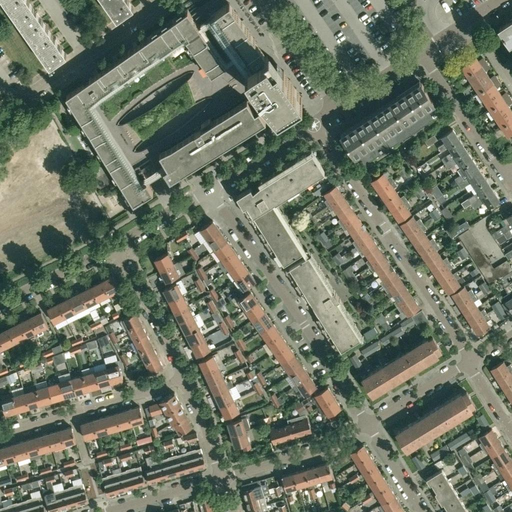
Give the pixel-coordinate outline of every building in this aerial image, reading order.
[(28,0),(27,0),(2,0),(11,12),(28,0)] [(47,27),(29,2),(28,0),(11,12),(30,39),(47,27)] [(103,0),(117,19),(133,7),(127,0),(103,0)] [(153,190),(146,180),(138,167),(155,156),(162,167),(170,180),(274,115),(298,100),(265,52),(229,2),(214,13),(215,13),(199,25),(187,9),(89,78),(91,80),(84,85),(83,84),(66,95),(133,203),(153,190)] [(509,45),(511,43),(511,18),(510,20),(511,21),(498,29),(509,45)] [(49,66),(66,55),(47,27),(30,39),(49,66)] [(475,56),(461,66),(467,75),(486,62),(484,59),(479,62),(475,56)] [(467,75),(473,84),(487,74),(483,68),(488,65),(486,62),(467,75)] [(27,67),(18,74),(29,89),(38,82),(27,67)] [(473,84),(478,92),(498,79),(496,76),(491,79),(487,74),(473,84)] [(478,92),(484,101),(499,91),(495,86),(500,83),(498,79),(478,92)] [(433,100),(421,82),(384,107),(383,106),(378,109),(379,111),(342,135),(354,153),(362,166),(441,113),(433,101),(433,100)] [(389,86),(392,93),(398,91),(395,83),(389,86)] [(467,98),(462,91),(457,94),(461,101),(467,98)] [(484,101),(490,109),(509,96),(507,93),(502,97),(499,91),(484,101)] [(490,109),(495,118),(510,108),(506,103),(511,100),(509,96),(490,109)] [(495,118),(501,126),(511,119),(511,111),(510,108),(495,118)] [(511,119),(501,126),(507,135),(510,133),(511,132),(511,119)] [(21,138),(51,198),(32,207),(33,208),(0,224),(0,256),(21,246),(18,240),(44,228),(47,234),(92,212),(63,152),(61,153),(47,125),(21,138)] [(441,151),(448,147),(459,140),(452,129),(442,137),(445,142),(438,147),(441,151)] [(425,141),(425,142),(428,146),(427,147),(428,148),(431,146),(430,145),(438,140),(434,134),(425,141)] [(452,152),(447,155),(441,159),(445,164),(466,150),(459,140),(448,147),(452,152)] [(324,171),(311,149),(307,151),(308,154),(300,159),(291,165),(289,162),(282,166),(284,169),(268,179),(266,177),(261,180),(263,183),(260,184),(253,191),(250,187),(236,195),(254,222),(257,220),(264,233),(261,236),(268,247),(272,245),(280,257),(276,260),(280,266),(303,251),(272,202),(274,201),(275,202),(324,171)] [(458,162),(462,167),(473,160),(466,150),(445,164),(445,165),(444,166),(446,169),(447,168),(448,169),(458,162)] [(480,170),(473,160),(462,167),(457,170),(460,175),(454,179),(455,180),(458,183),(458,184),(480,170)] [(398,172),(401,176),(407,171),(409,170),(406,166),(404,167),(398,172)] [(471,182),(475,187),(486,180),(480,170),(458,184),(461,188),(471,182)] [(407,171),(401,176),(404,179),(410,175),(410,174),(411,173),(409,171),(407,171)] [(372,181),(379,191),(394,180),(390,175),(386,178),(383,173),(372,181)] [(379,191),(385,200),(396,193),(393,188),(397,185),(394,180),(379,191)] [(475,187),(478,192),(468,199),(471,203),(493,190),(486,180),(475,187)] [(316,196),(331,185),(328,181),(313,192),(316,196)] [(421,190),(423,188),(420,184),(412,190),(415,194),(421,190)] [(336,186),(325,193),(328,198),(324,201),(328,206),(342,196),(336,186)] [(424,194),(421,190),(415,194),(418,198),(424,194)] [(499,199),(493,190),(471,203),(475,208),(485,201),(488,207),(499,199)] [(385,200),(392,210),(407,200),(403,195),(400,197),(396,193),(385,200)] [(441,205),(448,201),(445,195),(438,200),(441,205)] [(335,208),(338,213),(349,205),(342,196),(328,206),(331,210),(335,208)] [(410,205),(407,200),(392,210),(399,220),(410,212),(406,207),(410,205)] [(338,220),(341,225),(356,215),(349,205),(338,213),(342,217),(338,220)] [(438,212),(435,208),(429,213),(432,217),(438,212)] [(310,212),(304,216),(303,216),(307,220),(313,216),(310,212)] [(441,216),(438,212),(432,217),(435,221),(441,216)] [(492,234),(495,238),(501,235),(511,227),(511,213),(503,219),(506,224),(492,234)] [(348,227),(352,232),(352,233),(363,226),(356,215),(341,225),(344,230),(348,227)] [(401,224),(408,233),(423,223),(419,218),(416,221),(412,216),(401,224)] [(212,220),(201,229),(208,239),(219,231),(212,220)] [(408,233),(414,243),(426,235),(422,231),(426,228),(423,223),(408,233)] [(352,242),(356,247),(371,236),(363,226),(352,233),(356,239),(352,242)] [(452,226),(451,226),(446,230),(448,234),(455,230),(452,226)] [(511,227),(501,235),(504,240),(507,238),(511,234),(511,227)] [(458,235),(461,240),(472,234),(469,229),(462,233),(458,235)] [(456,232),(455,230),(448,234),(452,239),(458,235),(456,232)] [(208,239),(215,249),(227,241),(219,231),(208,239)] [(317,236),(320,240),(326,235),(323,231),(317,236)] [(461,240),(464,245),(475,238),(472,234),(461,240)] [(323,244),(323,243),(327,248),(333,244),(326,235),(320,240),(323,244)] [(414,243),(421,253),(436,242),(433,238),(429,240),(426,235),(414,243)] [(377,246),(371,236),(356,247),(359,251),(363,249),(366,254),(377,246)] [(464,245),(468,250),(478,243),(475,238),(464,245)] [(183,244),(187,249),(192,245),(188,240),(183,244)] [(215,249),(222,259),(234,251),(227,241),(215,249)] [(421,253),(428,262),(439,255),(436,250),(440,247),(436,242),(421,253)] [(468,250),(471,255),(481,248),(478,243),(468,250)] [(384,256),(377,246),(366,254),(370,258),(366,261),(369,266),(384,256)] [(187,250),(191,255),(195,252),(192,247),(187,250)] [(465,251),(463,247),(457,251),(459,255),(465,251)] [(471,255),(474,259),(484,253),(481,248),(471,255)] [(222,259),(229,269),(241,261),(234,251),(222,259)] [(468,255),(465,251),(459,255),(462,260),(468,255)] [(194,260),(196,259),(199,257),(195,252),(191,255),(194,260)] [(338,252),(333,257),(332,257),(335,261),(341,256),(338,252)] [(155,259),(161,270),(173,264),(167,253),(155,259)] [(363,336),(311,253),(286,269),(289,275),(293,273),(301,286),(298,288),(307,303),(310,301),(320,316),(317,319),(326,333),(329,331),(333,337),(337,344),(334,346),(337,352),(363,336)] [(474,259),(477,264),(487,258),(484,253),(474,259)] [(428,262),(435,272),(449,262),(446,257),(443,260),(439,255),(428,262)] [(344,260),(341,256),(335,261),(338,265),(344,260)] [(391,266),(384,256),(369,266),(372,271),(376,268),(380,274),(391,266)] [(477,264),(480,269),(490,263),(487,258),(477,264)] [(511,268),(507,260),(502,263),(508,272),(511,270),(511,268)] [(166,281),(171,279),(185,272),(179,261),(173,264),(161,270),(166,281)] [(229,269),(237,279),(248,271),(241,261),(229,269)] [(435,272),(441,282),(452,274),(449,269),(453,267),(449,262),(435,272)] [(490,263),(480,269),(490,285),(500,278),(493,268),(494,268),(490,263)] [(502,263),(498,265),(504,275),(508,272),(502,263)] [(500,278),(504,276),(504,275),(498,265),(494,268),(493,268),(500,278)] [(201,266),(197,268),(196,269),(200,275),(204,272),(201,266)] [(399,277),(392,267),(391,266),(380,274),(384,280),(380,283),(384,287),(399,277)] [(479,272),(476,268),(470,272),(472,276),(479,272)] [(237,279),(244,289),(245,291),(249,289),(247,287),(255,281),(248,271),(237,279)] [(448,292),(459,284),(456,279),(460,277),(456,271),(452,274),(441,282),(448,292)] [(208,278),(204,272),(200,275),(206,285),(213,281),(210,277),(208,278)] [(352,272),(347,276),(346,276),(348,280),(355,275),(352,272)] [(222,283),(227,276),(222,273),(218,280),(222,283)] [(358,279),(355,275),(348,280),(351,284),(352,284),(356,290),(361,286),(357,280),(358,279)] [(119,289),(113,276),(102,282),(108,294),(119,289)] [(405,287),(399,277),(384,287),(387,292),(391,290),(394,294),(405,287)] [(487,285),(485,281),(478,285),(481,290),(487,285)] [(102,282),(91,287),(97,300),(108,294),(102,282)] [(511,310),(511,288),(508,282),(503,285),(505,287),(504,287),(508,293),(511,298),(506,301),(511,310)] [(176,283),(164,289),(169,300),(182,294),(176,283)] [(490,289),(487,285),(481,290),(483,294),(490,289)] [(464,286),(452,294),(459,304),(474,294),(471,289),(467,291),(464,286)] [(91,287),(80,293),(86,305),(97,300),(91,287)] [(394,302),(397,307),(412,297),(405,287),(394,294),(398,299),(394,302)] [(213,288),(209,290),(212,297),(217,294),(213,288)] [(238,299),(245,309),(257,301),(250,291),(249,289),(245,291),(247,293),(238,299)] [(80,293),(69,298),(75,311),(86,305),(80,293)] [(367,293),(361,297),(364,301),(370,297),(367,293)] [(169,300),(175,311),(187,305),(182,294),(169,300)] [(459,304),(465,314),(477,306),(473,301),(477,299),(474,294),(459,304)] [(373,301),(370,297),(364,301),(367,305),(373,301)] [(408,314),(419,307),(412,297),(397,307),(400,312),(404,309),(408,314)] [(69,298),(58,304),(65,316),(75,311),(69,298)] [(250,319),(251,318),(252,319),(264,311),(257,301),(245,309),(249,314),(247,315),(250,319)] [(500,305),(498,301),(491,305),(493,309),(500,305)] [(505,301),(501,303),(508,314),(511,312),(505,301)] [(47,309),(53,322),(65,316),(58,304),(47,309)] [(190,304),(188,306),(187,305),(175,311),(180,322),(193,316),(189,309),(191,308),(190,304)] [(507,316),(500,305),(493,309),(500,320),(507,316)] [(465,314),(471,323),(487,314),(483,309),(480,311),(477,306),(465,314)] [(411,316),(416,323),(426,317),(422,309),(411,316)] [(252,319),(260,330),(272,322),(264,311),(252,319)] [(47,325),(41,312),(30,318),(36,330),(47,325)] [(124,318),(129,329),(141,323),(135,312),(124,318)] [(381,312),(375,316),(375,317),(378,321),(384,316),(381,312)] [(223,317),(227,323),(232,320),(228,314),(223,317)] [(490,319),(487,314),(471,323),(478,334),(489,326),(486,321),(490,319)] [(180,322),(186,333),(198,327),(193,316),(180,322)] [(387,320),(384,316),(378,321),(381,324),(387,320)] [(404,330),(416,323),(411,316),(400,323),(404,330)] [(97,327),(102,324),(98,317),(94,320),(95,322),(97,327)] [(429,322),(426,317),(416,323),(419,328),(429,322)] [(30,318),(19,323),(25,336),(36,330),(30,318)] [(223,321),(222,321),(218,323),(221,329),(226,326),(223,321)] [(293,330),(297,325),(293,321),(288,326),(293,330)] [(279,333),(272,322),(260,330),(268,341),(279,333)] [(19,323),(8,329),(14,341),(25,336),(19,323)] [(129,329),(135,340),(146,334),(141,323),(129,329)] [(404,333),(400,326),(380,338),(384,345),(404,333)] [(186,333),(191,344),(204,338),(198,327),(186,333)] [(369,330),(372,336),(377,333),(374,327),(369,330)] [(8,329),(0,332),(0,340),(3,347),(14,341),(8,329)] [(372,336),(369,330),(364,334),(367,339),(372,336)] [(286,343),(279,333),(268,341),(275,351),(286,343)] [(135,340),(140,351),(152,345),(146,334),(135,340)] [(427,338),(418,343),(429,360),(438,355),(437,353),(441,351),(433,337),(429,340),(427,338)] [(197,355),(202,353),(210,349),(204,338),(191,344),(197,355)] [(381,347),(377,341),(360,351),(364,357),(381,347)] [(294,355),(286,343),(275,351),(283,362),(294,355)] [(399,379),(429,360),(418,343),(388,362),(399,379)] [(140,351),(146,361),(157,356),(152,345),(140,351)] [(245,360),(242,354),(237,357),(234,359),(235,361),(238,359),(240,363),(245,360)] [(363,366),(356,354),(349,358),(357,370),(363,366)] [(212,355),(200,361),(205,372),(218,366),(212,355)] [(283,362),(291,374),(302,366),(294,355),(283,362)] [(146,361),(151,373),(163,367),(157,356),(146,361)] [(491,368),(498,379),(511,369),(511,367),(510,364),(506,366),(503,361),(491,368)] [(373,395),(386,387),(399,379),(388,362),(375,369),(362,378),(373,395)] [(123,378),(118,365),(106,368),(111,382),(123,378)] [(205,372),(210,383),(223,377),(218,366),(205,372)] [(291,374),(297,384),(309,376),(302,366),(291,374)] [(106,368),(95,372),(99,385),(111,382),(106,368)] [(511,369),(498,379),(504,389),(511,383),(511,369)] [(95,372),(83,375),(87,389),(99,385),(95,372)] [(13,373),(7,375),(8,380),(9,383),(16,380),(13,373)] [(83,375),(71,379),(76,392),(87,389),(83,375)] [(318,389),(316,386),(309,376),(297,384),(305,394),(312,389),(313,392),(318,389)] [(225,378),(223,379),(223,377),(210,383),(215,394),(228,388),(228,389),(233,386),(231,380),(227,382),(225,378)] [(71,379),(60,382),(64,396),(76,392),(71,379)] [(60,382),(48,386),(52,400),(64,396),(60,382)] [(48,386),(36,389),(41,403),(52,400),(48,386)] [(327,386),(319,391),(318,389),(313,392),(315,394),(322,404),(317,407),(319,410),(335,400),(327,386)] [(215,394),(221,405),(233,399),(228,389),(228,388),(215,394)] [(36,389),(25,393),(29,407),(41,403),(36,389)] [(149,406),(145,408),(148,416),(151,415),(152,416),(167,411),(180,404),(174,392),(160,400),(162,402),(149,406)] [(475,405),(468,395),(466,392),(462,394),(461,393),(450,399),(461,416),(472,410),(470,408),(475,405)] [(25,393),(13,396),(17,410),(29,407),(25,393)] [(1,400),(5,414),(17,410),(13,396),(1,400)] [(272,401),(276,407),(280,404),(282,403),(281,401),(279,402),(277,398),(277,399),(272,401)] [(226,417),(239,411),(233,399),(221,405),(226,417)] [(450,399),(424,415),(434,433),(461,416),(450,399)] [(340,408),(335,400),(319,410),(320,412),(325,409),(332,420),(337,417),(334,412),(340,408)] [(293,405),(298,412),(305,407),(301,401),(299,402),(299,401),(293,405)] [(173,423),(174,422),(185,416),(186,415),(180,404),(167,411),(173,423)] [(143,420),(140,409),(139,406),(127,410),(132,424),(143,420)] [(127,410),(116,413),(120,427),(132,424),(127,410)] [(116,413),(104,417),(108,431),(120,427),(116,413)] [(476,418),(484,430),(490,426),(483,414),(476,418)] [(407,450),(434,433),(424,415),(396,432),(407,450)] [(180,433),(191,426),(185,416),(174,422),(180,433)] [(303,421),(289,425),(292,436),(311,430),(307,416),(302,418),(303,421)] [(104,417),(92,421),(96,434),(108,431),(104,417)] [(244,419),(242,420),(241,418),(228,422),(232,434),(245,430),(244,428),(246,427),(245,423),(244,419)] [(151,428),(153,435),(158,434),(156,426),(157,426),(155,419),(149,421),(151,428)] [(322,420),(313,425),(315,429),(324,425),(322,420)] [(84,438),(85,438),(96,434),(92,421),(80,424),(84,438)] [(274,426),(269,428),(273,442),(292,436),(289,425),(275,429),(274,426)] [(75,441),(71,427),(59,430),(63,444),(75,441)] [(491,429),(480,436),(483,441),(479,443),(482,448),(498,439),(491,429)] [(59,430),(48,434),(52,448),(63,444),(59,430)] [(250,449),(245,430),(232,434),(235,446),(243,444),(245,450),(250,449)] [(451,450),(471,438),(467,431),(447,444),(451,450)] [(198,439),(196,432),(186,435),(188,441),(189,442),(198,439)] [(48,434),(36,437),(40,451),(52,448),(48,434)] [(36,437),(24,441),(28,455),(40,451),(36,437)] [(489,451),(492,456),(504,449),(498,439),(482,448),(485,453),(489,451)] [(24,441),(13,444),(17,458),(28,455),(24,441)] [(13,444),(1,448),(5,462),(17,458),(13,444)] [(363,444),(350,452),(357,463),(369,455),(363,444)] [(434,461),(450,451),(446,444),(430,454),(434,461)] [(206,466),(203,453),(202,453),(200,448),(195,450),(195,449),(191,450),(197,469),(206,466)] [(510,459),(504,449),(492,456),(496,461),(492,463),(495,468),(510,459)] [(187,452),(182,454),(187,471),(197,469),(191,450),(187,452)] [(467,452),(461,456),(463,460),(470,456),(467,452)] [(176,455),(172,456),(178,474),(187,471),(182,454),(177,455),(176,455)] [(331,461),(332,465),(343,461),(343,462),(348,459),(345,454),(338,459),(331,461)] [(419,470),(425,466),(418,454),(411,458),(419,470)] [(357,463),(363,472),(363,473),(375,465),(369,455),(357,463)] [(168,458),(163,459),(168,477),(178,474),(172,456),(168,457),(168,458)] [(466,465),(467,464),(470,470),(474,467),(471,462),(472,461),(470,456),(463,460),(466,465)] [(153,461),(153,462),(159,480),(168,477),(163,459),(158,461),(158,460),(153,461)] [(511,472),(511,461),(510,459),(495,468),(498,473),(502,471),(506,477),(511,472)] [(145,470),(149,483),(159,480),(153,462),(150,463),(151,469),(145,470)] [(332,476),(328,462),(316,466),(320,480),(332,476)] [(358,475),(359,477),(360,479),(365,476),(369,483),(382,475),(375,465),(363,473),(363,472),(358,475)] [(141,471),(140,466),(135,468),(135,467),(130,468),(136,487),(145,484),(141,471)] [(316,466),(304,469),(308,483),(320,480),(316,466)] [(448,479),(447,477),(451,475),(446,466),(426,479),(430,485),(431,484),(434,488),(448,479)] [(126,470),(121,472),(126,490),(136,487),(130,468),(126,470)] [(304,469),(293,473),(297,487),(308,483),(304,469)] [(116,473),(111,474),(117,493),(126,490),(121,472),(116,473)] [(289,501),(294,499),(292,494),(290,489),(297,487),(293,473),(282,476),(287,496),(289,501)] [(103,482),(107,495),(117,493),(111,474),(107,475),(107,476),(102,477),(103,482)] [(388,485),(382,475),(369,483),(374,490),(369,493),(371,496),(388,485)] [(476,480),(478,485),(485,481),(482,476),(476,480)] [(435,493),(438,499),(454,489),(448,479),(434,488),(436,492),(435,493)] [(84,488),(82,483),(77,485),(77,484),(73,485),(78,504),(88,501),(84,488)] [(69,487),(64,489),(69,507),(78,504),(73,485),(69,487)] [(242,490),(245,500),(264,495),(263,490),(262,490),(261,485),(242,490)] [(394,495),(388,485),(371,496),(373,499),(374,498),(376,501),(379,499),(382,503),(394,495)] [(58,490),(54,491),(60,510),(69,507),(64,489),(59,490),(58,490)] [(443,503),(446,507),(460,498),(454,489),(438,499),(442,504),(443,503)] [(483,493),(489,503),(496,498),(490,489),(483,493)] [(46,499),(49,511),(51,511),(60,510),(54,491),(50,492),(50,493),(45,495),(46,499)] [(211,495),(198,498),(198,499),(193,501),(194,505),(194,506),(195,510),(214,505),(211,495)] [(245,500),(248,510),(266,504),(265,499),(266,499),(264,495),(245,500)] [(383,511),(389,511),(401,505),(394,495),(382,503),(386,510),(383,511)] [(45,511),(41,496),(35,497),(31,498),(35,511),(45,511)] [(27,500),(22,501),(25,511),(35,511),(31,498),(27,499),(27,500)] [(447,511),(459,511),(466,508),(460,498),(446,507),(448,511),(447,511)] [(343,500),(340,502),(341,505),(346,510),(349,506),(344,502),(343,500)] [(17,502),(12,503),(14,511),(25,511),(22,501),(17,503),(17,502)] [(8,505),(3,507),(4,511),(14,511),(12,503),(8,505)]
